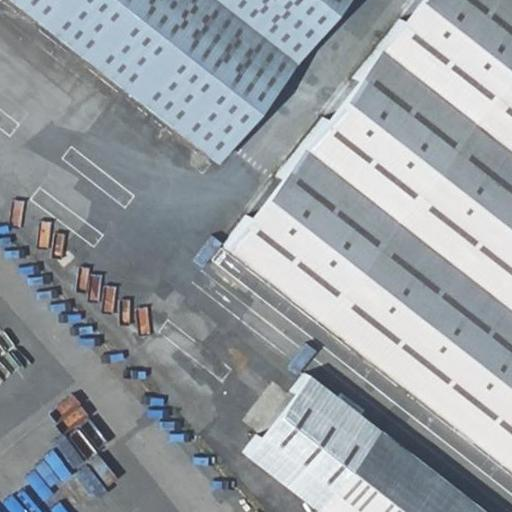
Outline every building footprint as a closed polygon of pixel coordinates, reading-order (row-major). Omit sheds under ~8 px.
[(331,0),(0,0),(204,163),(331,0)] [(511,483),(511,3),(507,0),(408,0),(213,248),(511,483)] [(368,429),(241,325),(195,381),(205,417),(307,501),(368,429)] [(139,349),(124,364),(176,419),(191,404),(139,349)] [(306,511),(469,511),(368,429),(307,501),(301,508),(306,511)]
